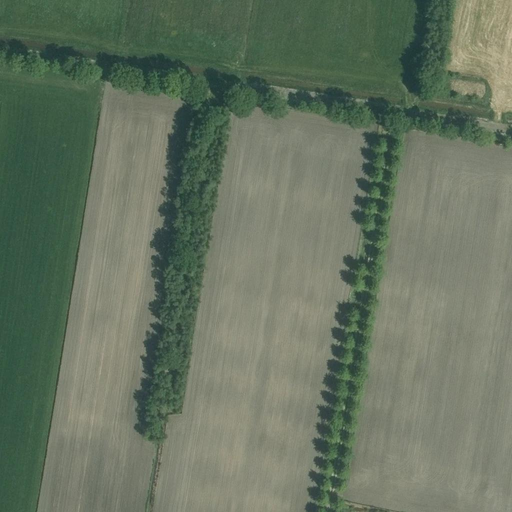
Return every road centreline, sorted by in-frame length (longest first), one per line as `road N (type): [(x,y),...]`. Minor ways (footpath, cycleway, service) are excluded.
road 1 (track): [(511,128),(0,49)]
road 2 (track): [(328,511),(396,110)]
